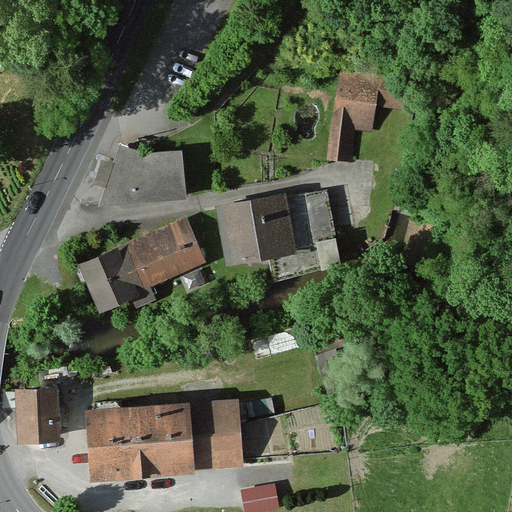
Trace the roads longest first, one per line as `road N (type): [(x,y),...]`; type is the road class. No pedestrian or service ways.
road 1 (secondary): [(135,0),(7,274)]
road 2 (unknown): [(327,169),(160,206),(39,210)]
road 3 (track): [(298,0),(237,71),(178,119),(133,117)]
